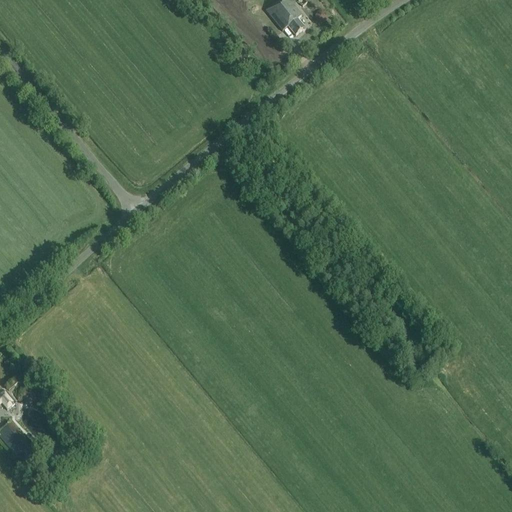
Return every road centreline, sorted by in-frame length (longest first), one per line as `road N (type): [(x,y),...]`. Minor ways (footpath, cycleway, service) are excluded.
road 1 (unclassified): [(137,209),(407,0)]
road 2 (unclassified): [(137,209),(0,45)]
road 3 (unclassified): [(0,331),(137,209)]
